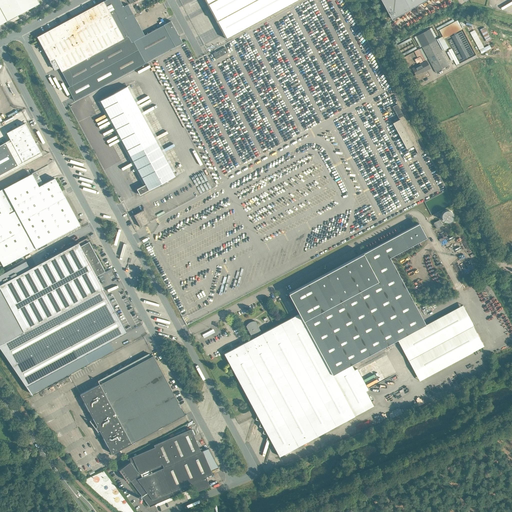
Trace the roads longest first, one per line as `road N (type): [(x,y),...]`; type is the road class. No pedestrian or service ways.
road 1 (unclassified): [(22,32),(256,473),(234,484)]
road 2 (unclassified): [(234,484),(0,51)]
road 3 (unclassified): [(506,271),(356,0)]
road 4 (unknown): [(134,203),(83,112),(134,76),(153,83),(192,159),(173,184)]
road 5 (unknown): [(94,223),(41,259),(47,288),(87,356),(148,325)]
road 6 (unknown): [(297,511),(511,418)]
road 7 (unknown): [(133,241),(275,166)]
